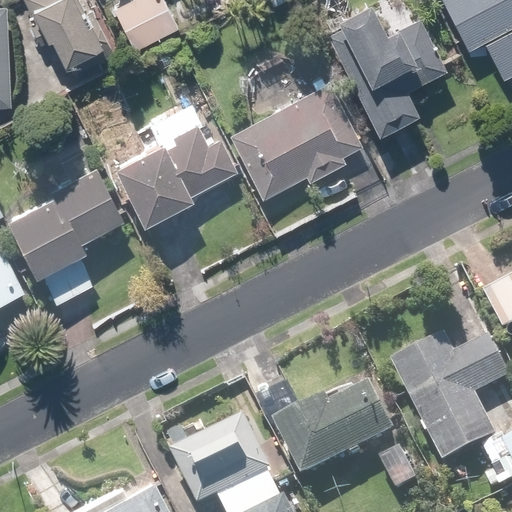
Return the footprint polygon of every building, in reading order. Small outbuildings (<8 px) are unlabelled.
[(36,0),(69,57),(103,38),(81,0),(36,0)] [(163,0),(121,0),(115,3),(136,44),(176,23),(163,0)] [(387,25),(374,0),(357,0),(340,9),(342,13),(326,21),(380,126),(419,106),(408,84),(447,64),(420,13),(402,22),(401,18),(387,25)] [(505,73),(511,68),(511,0),(443,0),(467,45),(485,36),(505,73)] [(0,100),(9,101),(9,4),(0,4),(0,100)] [(309,176),(346,157),(342,149),(361,140),(330,80),(231,130),(263,192),(306,170),(309,176)] [(198,118),(116,158),(145,215),(193,191),(191,188),(238,165),(221,131),(208,138),(198,118)] [(50,191),(10,211),(37,267),(87,242),(82,232),(122,212),(96,160),(46,185),(50,191)] [(0,295),(24,284),(0,235),(0,295)] [(511,325),(511,276),(486,290),(506,328),(511,325)] [(511,375),(511,371),(492,333),(457,351),(447,331),(395,357),(446,459),(498,433),(478,393),(511,375)] [(396,428),(374,383),(335,403),(331,394),(281,419),(308,472),(396,428)] [(276,467),(249,412),(174,449),(201,504),(221,494),(230,511),(296,511),(287,493),(283,494),(271,470),(276,467)] [(406,447),(374,461),(389,494),(421,479),(406,447)] [(173,511),(156,476),(81,511),(173,511)]
